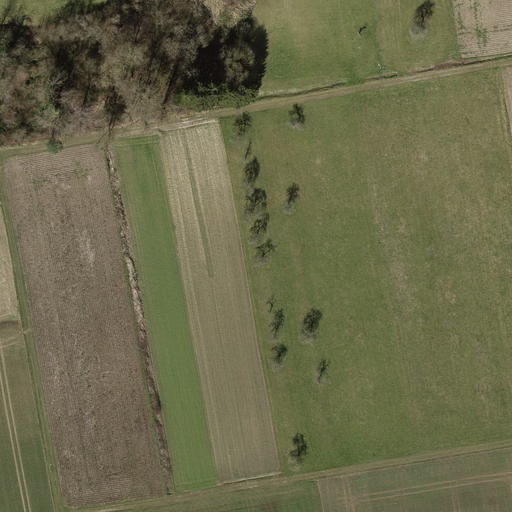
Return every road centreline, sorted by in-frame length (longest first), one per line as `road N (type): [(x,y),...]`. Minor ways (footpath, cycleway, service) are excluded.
road 1 (track): [(0,154),(237,118),(511,62)]
road 2 (track): [(60,511),(0,184)]
